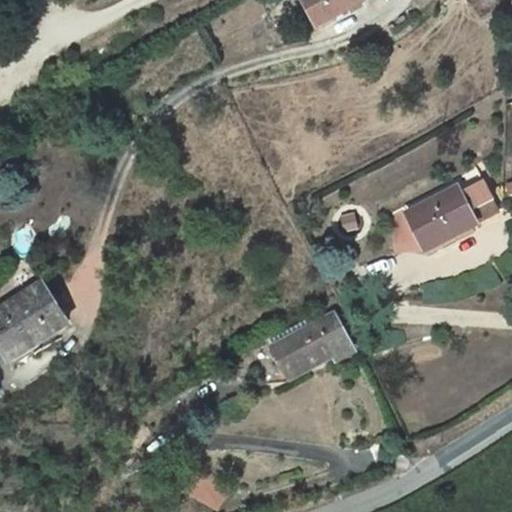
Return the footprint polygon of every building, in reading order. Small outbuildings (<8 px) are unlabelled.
[(308,0),(321,23),(336,15),(334,11),(355,0),(308,0)] [(484,175),(404,207),(423,254),(478,231),(473,220),(498,210),(484,175)] [(41,280),(0,304),(0,347),(9,362),(39,344),(36,339),(66,321),(41,280)] [(319,314),(284,333),(287,340),(273,347),(287,373),(332,349),(335,355),(338,360),(355,351),(335,314),(322,321),(319,314)] [(332,349),(287,373),(290,379),(335,355),(332,349)] [(200,471),(190,496),(216,507),(227,482),(200,471)]
